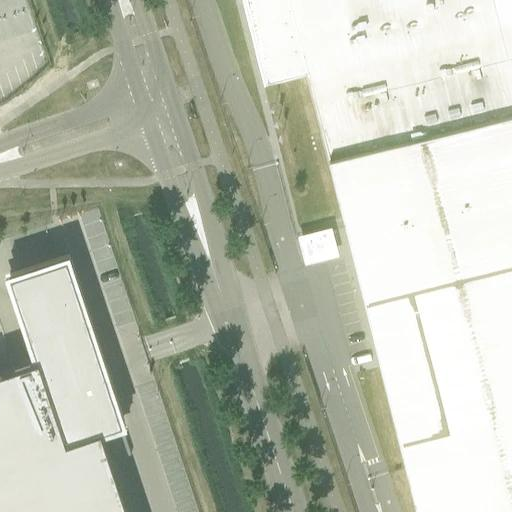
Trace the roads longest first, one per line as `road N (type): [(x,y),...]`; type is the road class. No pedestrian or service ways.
road 1 (tertiary): [(214,279),(291,511)]
road 2 (tertiary): [(214,279),(210,227),(169,100)]
road 3 (tertiary): [(149,127),(185,236),(214,279)]
road 4 (unclassified): [(0,168),(149,127)]
road 5 (unclassified): [(137,93),(0,143)]
